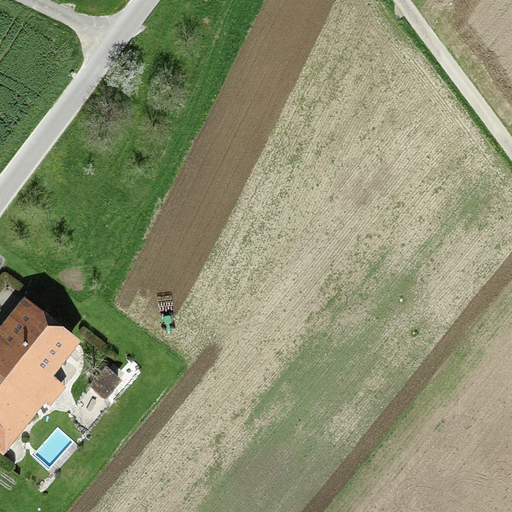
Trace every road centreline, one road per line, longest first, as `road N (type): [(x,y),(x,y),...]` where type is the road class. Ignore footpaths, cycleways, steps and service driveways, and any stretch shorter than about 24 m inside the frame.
road 1 (tertiary): [(0,194),(114,42)]
road 2 (track): [(403,0),(511,143)]
